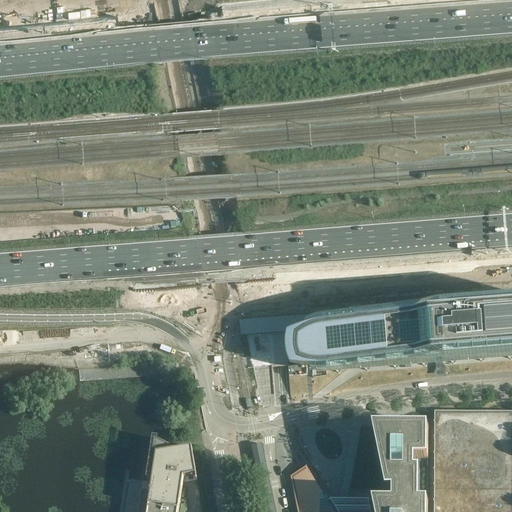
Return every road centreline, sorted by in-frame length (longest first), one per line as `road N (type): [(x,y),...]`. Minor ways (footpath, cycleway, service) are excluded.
road 1 (motorway): [(0,311),(511,266)]
road 2 (motorway): [(511,17),(0,61)]
road 3 (motorway): [(113,260),(511,229)]
road 4 (residential): [(260,423),(406,394),(511,384)]
road 5 (motorway): [(173,0),(0,18)]
road 6 (residential): [(230,511),(222,431),(227,422),(260,423)]
